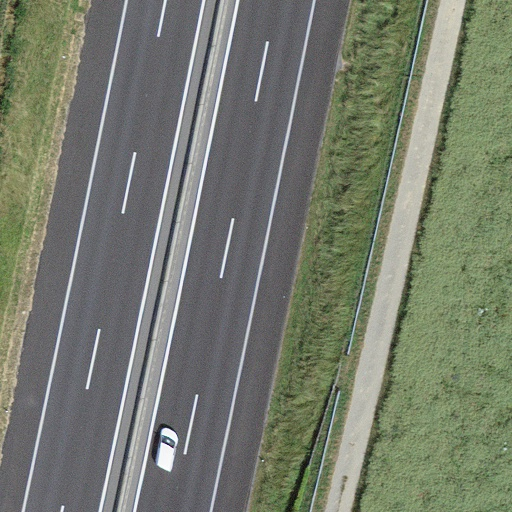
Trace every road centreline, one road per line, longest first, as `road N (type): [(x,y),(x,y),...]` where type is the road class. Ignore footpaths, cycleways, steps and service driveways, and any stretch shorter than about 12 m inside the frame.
road 1 (track): [(338,511),(453,0)]
road 2 (motorway): [(172,511),(276,0)]
road 3 (motorway): [(166,0),(62,511)]
